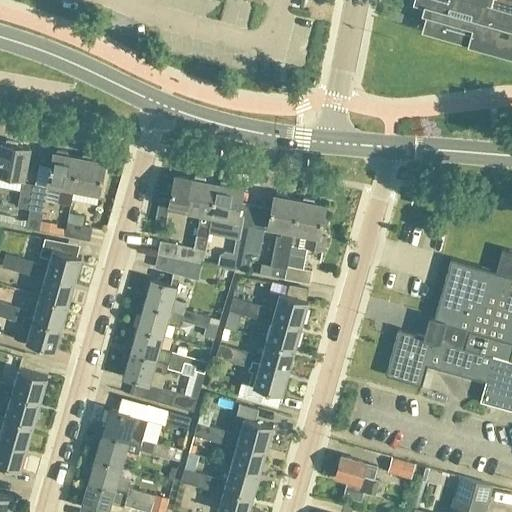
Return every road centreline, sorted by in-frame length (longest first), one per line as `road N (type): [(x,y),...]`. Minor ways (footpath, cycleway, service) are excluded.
road 1 (residential): [(46,511),(160,107)]
road 2 (residential): [(390,147),(291,511)]
road 3 (tertiary): [(331,144),(231,131),(160,107)]
road 4 (tertiary): [(160,107),(0,40)]
road 5 (unclassified): [(331,144),(357,0)]
road 6 (tertiary): [(511,157),(390,147)]
